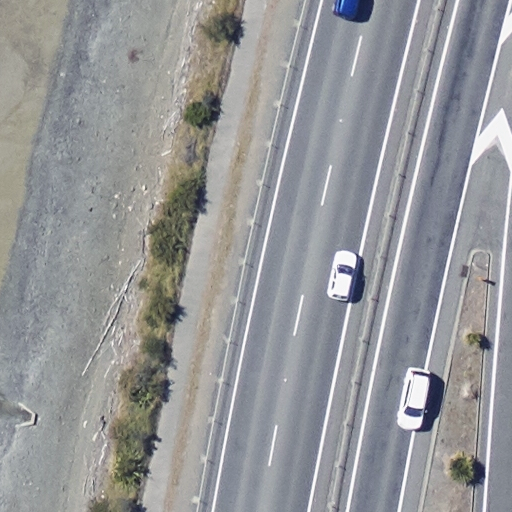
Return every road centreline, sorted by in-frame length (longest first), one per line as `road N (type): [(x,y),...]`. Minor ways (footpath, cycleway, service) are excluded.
road 1 (trunk): [(279,511),(315,300),(382,0)]
road 2 (trunk): [(487,0),(386,511)]
